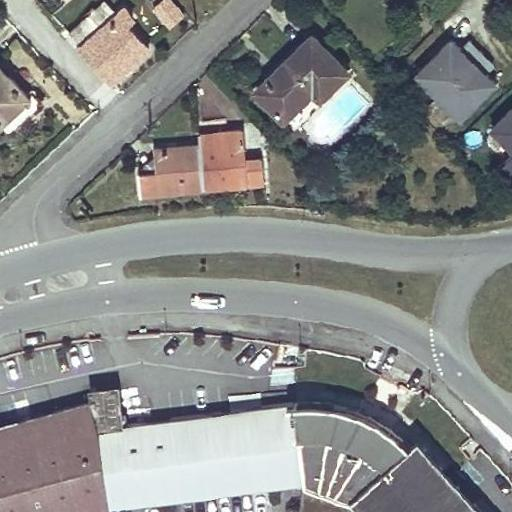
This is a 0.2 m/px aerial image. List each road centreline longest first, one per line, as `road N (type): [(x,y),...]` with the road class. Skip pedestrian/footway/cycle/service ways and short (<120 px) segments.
road 1 (tertiary): [(488,249),(360,252),(279,236),(187,234),(97,248)]
road 2 (tertiary): [(105,293),(301,295),(369,315),(455,371)]
road 3 (residential): [(38,262),(39,200),(124,116)]
road 4 (residential): [(124,116),(246,0)]
road 5 (residential): [(13,0),(124,116)]
road 6 (tertiary): [(488,249),(451,290),(445,345),(455,371)]
